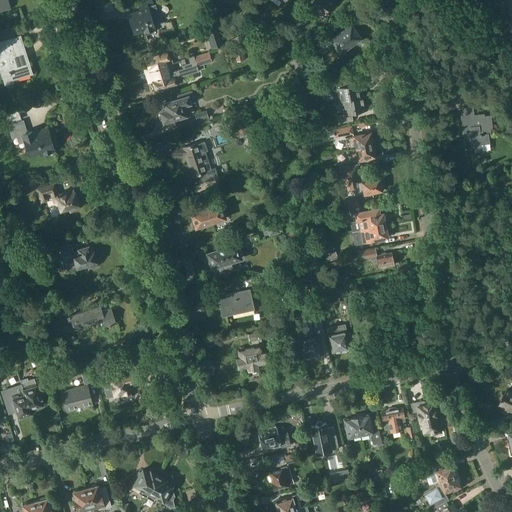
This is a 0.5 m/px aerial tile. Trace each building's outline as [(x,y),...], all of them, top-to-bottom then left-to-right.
[(0,0),(0,10),(10,7),(7,0),(0,0)] [(133,16),(129,18),(134,32),(143,30),(144,35),(154,32),(154,29),(155,29),(154,27),(155,27),(155,26),(161,24),(155,5),(154,6),(152,0),(138,0),(139,1),(137,1),(140,10),(132,13),(133,16)] [(331,0),(313,0),(309,5),(308,4),(304,9),(310,13),(314,8),(322,15),(324,12),(325,13),(326,11),(325,11),(327,8),(329,9),(335,2),(331,0)] [(360,38),(351,25),(332,39),(335,44),(341,52),(360,38)] [(12,28),(0,32),(0,70),(5,85),(14,82),(13,79),(32,73),(20,36),(15,37),(12,28)] [(207,35),(211,49),(224,45),(219,31),(207,35)] [(234,48),(237,62),(245,60),(242,46),(234,48)] [(146,58),(148,67),(149,67),(149,69),(158,67),(158,68),(168,65),(173,63),(172,58),(169,58),(167,51),(146,58)] [(152,78),(153,80),(156,90),(181,82),(180,76),(199,70),(197,65),(212,60),(209,51),(194,56),(194,55),(188,57),(190,61),(182,64),(183,67),(170,71),(160,75),(160,76),(152,78)] [(301,78),(310,76),(306,62),(297,65),(301,78)] [(148,67),(149,67),(144,68),(148,82),(153,80),(152,78),(160,76),(160,75),(170,71),(168,65),(158,68),(158,67),(149,69),(149,67),(148,67)] [(328,83),(329,90),(336,89),(338,101),(360,97),(358,84),(348,86),(347,79),(328,83)] [(158,115),(160,120),(163,120),(163,122),(187,114),(185,105),(196,102),(192,90),(177,95),(178,99),(161,104),(162,110),(160,111),(160,112),(158,115)] [(341,102),(343,114),(337,115),(338,123),(353,121),(352,113),(366,110),(363,96),(360,97),(338,101),(339,102),(341,102)] [(235,119),(245,116),(242,107),(232,110),(235,119)] [(199,127),(211,123),(207,110),(195,114),(199,127)] [(468,131),(470,146),(474,145),(475,152),(482,151),(481,144),(489,143),(489,137),(491,136),(490,129),(492,128),(491,115),(484,115),(484,113),(473,115),(473,118),(462,119),(463,132),(468,131)] [(19,144),(24,142),(28,157),(39,153),(40,155),(44,153),(45,155),(47,156),(51,155),(52,153),(51,151),(54,150),(47,128),(32,133),(32,131),(27,132),(23,120),(7,125),(12,138),(17,137),(19,144)] [(249,133),(246,123),(234,126),(237,136),(249,133)] [(333,129),(335,137),(353,133),(351,125),(333,129)] [(370,132),(352,136),(345,137),(347,149),(372,144),(370,132)] [(182,148),(171,148),(171,156),(186,155),(192,176),(193,176),(195,183),(205,180),(206,182),(218,177),(215,168),(211,169),(205,151),(207,150),(204,140),(197,143),(196,143),(182,148)] [(375,156),(372,144),(347,149),(350,161),(375,156)] [(344,173),(353,171),(352,164),(343,166),(344,173)] [(344,175),(347,191),(355,189),(357,195),(363,194),(381,190),(379,178),(360,182),(360,181),(355,182),(353,173),(344,175)] [(51,196),(53,203),(57,201),(60,211),(69,209),(69,211),(78,208),(72,189),(57,194),(54,184),(37,190),(41,203),(49,200),(48,197),(51,196)] [(345,209),(360,205),(359,198),(343,201),(345,209)] [(193,217),(192,218),(193,222),(195,222),(196,226),(224,217),(220,204),(217,205),(215,200),(210,202),(211,207),(204,209),(202,202),(193,205),(196,212),(192,213),(193,217)] [(355,213),(356,220),(350,222),(352,231),(358,230),(385,225),(386,224),(386,223),(384,223),(382,213),(379,214),(378,208),(371,209),(371,207),(364,209),(365,211),(355,213)] [(279,221),(274,222),(253,229),(255,233),(267,229),(269,236),(283,232),(279,221)] [(385,225),(358,230),(361,242),(387,237),(385,225)] [(59,247),(62,256),(62,255),(67,271),(76,268),(76,269),(87,265),(88,267),(97,264),(93,251),(90,252),(88,246),(77,249),(78,250),(74,252),(71,243),(59,247)] [(211,264),(212,267),(219,265),(221,272),(236,268),(234,260),(241,258),(236,244),(225,247),(224,246),(218,248),(219,249),(207,253),(208,255),(205,256),(208,265),(211,264)] [(372,257),(374,263),(377,262),(378,268),(393,265),(391,253),(377,255),(375,248),(359,251),(361,259),(372,257)] [(317,265),(318,272),(331,269),(332,275),(339,273),(337,261),(317,265)] [(346,277),(345,274),(340,275),(342,283),(350,282),(349,276),(346,277)] [(250,289),(219,296),(223,315),(254,309),(250,289)] [(101,311),(99,306),(70,315),(75,330),(104,320),(106,326),(115,323),(110,308),(101,311)] [(323,328),(321,318),(313,320),(315,330),(323,328)] [(345,323),(327,327),(332,352),(349,348),(345,331),(347,331),(345,323)] [(237,357),(239,367),(247,365),(248,369),(258,367),(257,364),(266,362),(264,350),(261,351),(260,344),(259,344),(258,341),(261,341),(261,338),(273,335),(272,328),(248,332),(249,340),(250,340),(251,347),(239,349),(240,356),(237,357)] [(301,339),(305,358),(322,354),(319,336),(301,339)] [(32,348),(35,359),(37,359),(40,369),(46,367),(43,357),(42,357),(39,346),(32,348)] [(101,368),(93,369),(95,376),(102,374),(101,368)] [(93,369),(81,372),(84,384),(96,381),(95,376),(93,369)] [(115,395),(123,393),(124,398),(132,396),(131,392),(128,383),(133,382),(131,374),(121,377),(121,373),(113,375),(114,377),(110,378),(115,395)] [(27,377),(20,379),(20,380),(30,408),(42,404),(40,398),(41,397),(43,397),(39,384),(37,385),(37,384),(36,384),(36,383),(34,377),(28,379),(27,377)] [(22,384),(2,391),(9,412),(17,410),(19,417),(31,413),(30,408),(22,384)] [(92,404),(87,384),(62,390),(67,411),(77,408),(77,410),(83,409),(82,407),(92,404)] [(499,404),(504,407),(502,411),(508,414),(510,410),(511,410),(511,391),(507,389),(504,394),(502,393),(499,398),(502,400),(499,404)] [(439,429),(436,415),(436,414),(436,411),(435,410),(435,408),(433,408),(433,403),(424,405),(423,401),(411,403),(412,411),(419,410),(423,432),(439,429)] [(383,422),(384,430),(390,429),(390,432),(402,430),(401,425),(406,424),(402,407),(380,412),(382,422),(383,422)] [(361,436),(369,434),(371,443),(374,446),(383,444),(379,423),(372,424),(369,413),(357,416),(361,436)] [(299,415),(288,417),(292,440),(303,437),(299,415)] [(344,418),(348,438),(361,436),(357,416),(344,418)] [(316,424),(311,426),(317,453),(338,449),(333,427),(327,428),(326,423),(323,423),(321,421),(317,422),(316,424)] [(406,427),(407,433),(405,434),(406,440),(412,439),(411,435),(415,434),(413,425),(406,427)] [(268,430),(268,431),(257,433),(261,448),(272,446),(272,447),(281,445),(277,428),(268,430)] [(296,450),(306,448),(305,441),(295,443),(296,450)] [(344,444),(347,461),(354,460),(350,443),(344,444)] [(452,455),(449,449),(435,454),(437,460),(452,455)] [(296,453),(285,456),(287,463),(298,459),(296,453)] [(453,464),(442,468),(441,465),(434,467),(434,466),(424,470),(430,485),(435,483),(439,481),(440,483),(458,476),(453,464)] [(269,473),(272,482),(271,482),(273,490),(293,483),(288,467),(269,473)] [(130,482),(141,488),(138,492),(146,496),(158,475),(148,469),(147,471),(142,469),(140,472),(138,471),(136,476),(134,475),(130,482)] [(156,496),(163,500),(162,502),(171,507),(174,507),(175,505),(173,499),(175,496),(173,490),(169,488),(171,485),(166,482),(168,480),(158,475),(146,496),(153,500),(156,496)] [(425,494),(431,505),(434,503),(436,507),(447,501),(443,493),(445,492),(462,486),(458,476),(440,483),(439,481),(435,483),(437,487),(425,494)] [(325,489),(323,482),(304,486),(306,496),(315,494),(314,491),(325,489)] [(91,487),(85,488),(91,508),(98,506),(98,509),(111,506),(109,500),(105,485),(98,488),(97,483),(91,484),(91,487)] [(74,494),(71,495),(72,500),(74,499),(77,511),(84,511),(84,510),(91,508),(85,488),(79,490),(79,488),(73,489),(74,494)] [(298,502),(296,495),(275,501),(278,511),(288,511),(300,509),(297,502),(298,502)] [(59,511),(58,508),(52,510),(51,507),(49,507),(47,498),(35,501),(37,511),(59,511)] [(23,505),(24,511),(37,511),(35,501),(23,505)] [(119,506),(120,511),(131,511),(128,503),(119,506)] [(457,510),(453,503),(438,511),(467,511),(464,506),(457,510)]
